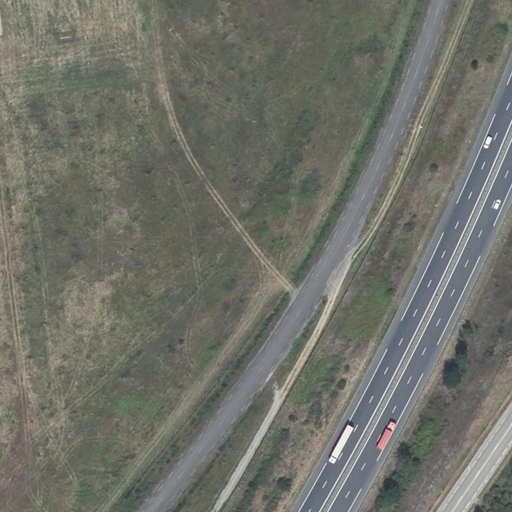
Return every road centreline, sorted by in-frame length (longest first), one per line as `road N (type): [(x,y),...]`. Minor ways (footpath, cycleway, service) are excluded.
road 1 (motorway): [(511,95),(431,277),(308,511)]
road 2 (motorway): [(337,511),(511,162)]
